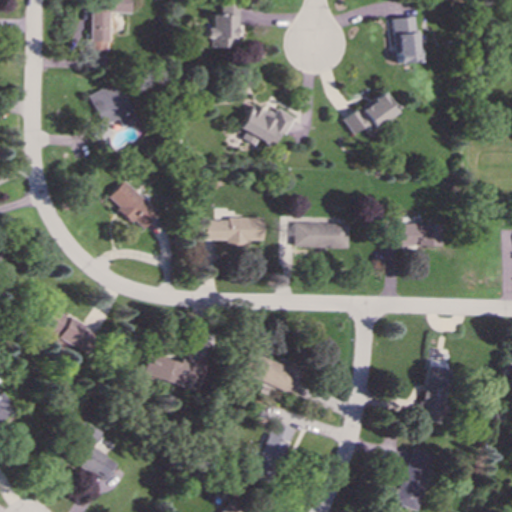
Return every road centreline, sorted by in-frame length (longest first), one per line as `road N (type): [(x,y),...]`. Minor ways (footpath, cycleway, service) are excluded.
road 1 (residential): [(511,309),(156,297),(126,291),(85,266)]
road 2 (residential): [(85,266),(50,221),(34,175),(34,0)]
road 3 (residential): [(318,511),(355,412),(365,307)]
